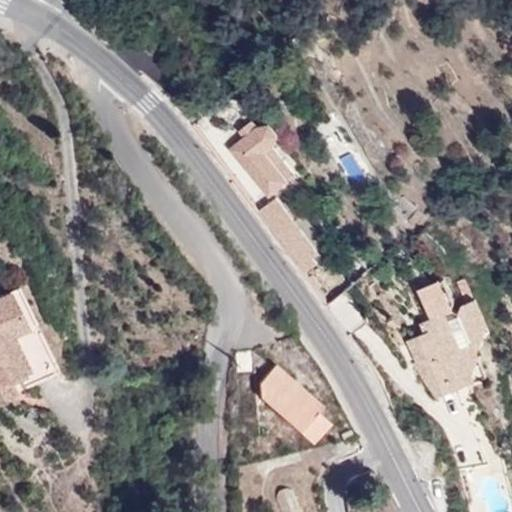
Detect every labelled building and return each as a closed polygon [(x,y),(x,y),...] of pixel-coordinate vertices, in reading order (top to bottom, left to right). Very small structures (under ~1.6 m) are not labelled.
[(239,131),(244,136),(258,124),(253,119),(239,131)] [(291,180),(288,177),(269,152),(276,147),(281,133),(270,122),(258,124),(244,136),(230,148),(270,197),(291,180)] [(269,152),(288,177),(296,171),(276,147),(269,152)] [(259,210),(305,271),(318,261),(314,256),(320,251),(278,196),(259,210)] [(456,301),(444,277),(422,288),(434,316),(422,321),(427,330),(409,337),(418,358),(414,360),(438,395),(487,375),(469,333),(488,325),(475,297),(464,303),(460,311),(452,307),(456,301)] [(0,401),(37,382),(15,335),(37,325),(18,286),(0,295),(0,401)] [(15,335),(37,382),(59,371),(37,325),(15,335)] [(261,394),(313,440),(330,422),(316,410),(321,403),(276,365),(260,382),(261,394)] [(350,435),(348,429),(337,432),(338,438),(350,435)]
